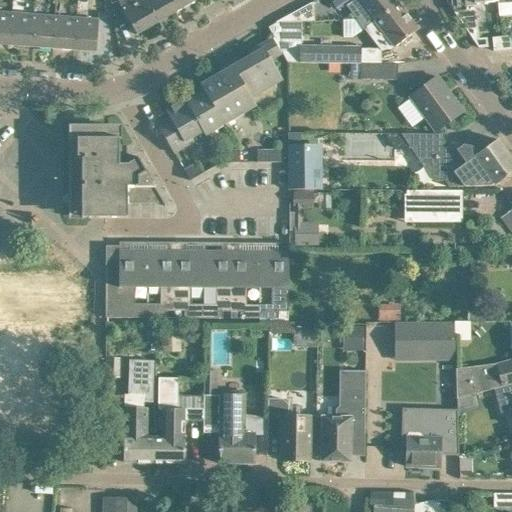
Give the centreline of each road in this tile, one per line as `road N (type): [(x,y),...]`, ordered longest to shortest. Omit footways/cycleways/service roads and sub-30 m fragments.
road 1 (residential): [(116,89),(187,220),(179,228),(107,227)]
road 2 (residential): [(276,0),(116,89)]
road 3 (residential): [(511,131),(422,0)]
